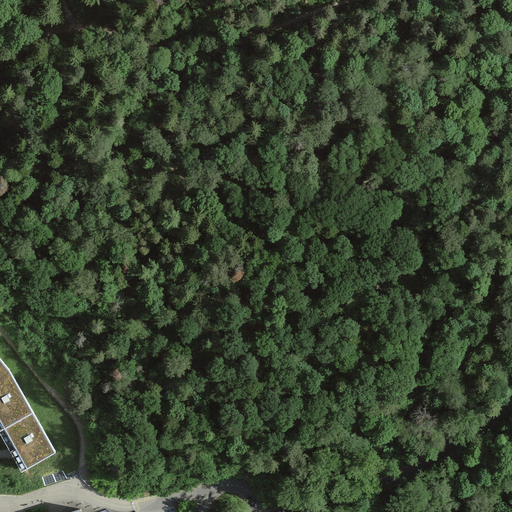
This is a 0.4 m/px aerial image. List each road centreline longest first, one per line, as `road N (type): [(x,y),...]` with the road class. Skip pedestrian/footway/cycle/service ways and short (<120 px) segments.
road 1 (unclassified): [(245,511),(511,392)]
road 2 (residential): [(242,511),(240,491),(134,505),(55,493),(0,508)]
